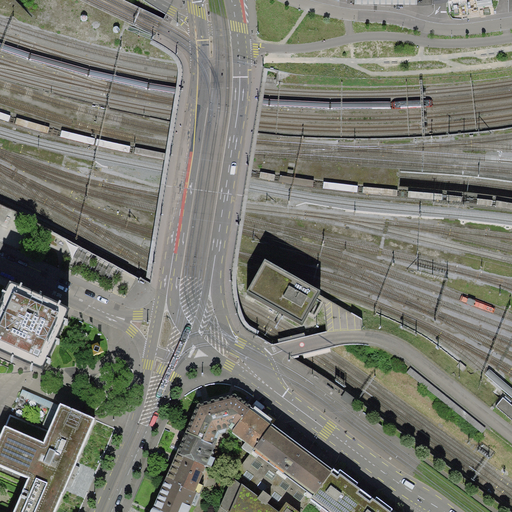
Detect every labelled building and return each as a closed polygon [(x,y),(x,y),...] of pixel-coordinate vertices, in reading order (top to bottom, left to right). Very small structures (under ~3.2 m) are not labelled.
[(320,293),(259,271),(246,295),(303,324),(313,306),(320,293)] [(0,354),(39,372),(41,371),(46,361),(66,317),(65,314),(11,290),(8,291),(0,309),(0,354)] [(238,401),(234,397),(204,405),(210,426),(215,432),(227,429),(224,443),(231,444),(232,435),(232,432),(249,409),(238,401)] [(502,400),(502,399),(494,408),(511,422),(511,407),(508,405),(510,403),(504,398),(502,400)] [(204,405),(197,407),(179,449),(177,455),(204,467),(215,443),(211,441),(215,432),(210,426),(204,405)] [(54,511),(65,488),(69,490),(73,480),(78,468),(74,467),(93,421),(59,406),(42,445),(3,428),(0,436),(0,468),(27,480),(13,511),(54,511)] [(259,413),(257,415),(255,413),(249,409),(232,432),(232,435),(244,444),(241,449),(249,456),(271,426),(264,420),(266,418),(259,413)] [(226,492),(217,511),(300,511),(309,501),(332,471),(321,463),(301,448),(271,426),(249,456),(232,479),(226,492)] [(169,472),(165,481),(193,493),(204,467),(177,455),(169,472)] [(324,511),(353,511),(365,496),(352,486),(351,485),(353,483),(347,479),(345,481),(332,471),(309,501),(324,511)] [(217,488),(226,492),(232,479),(223,475),(217,488)] [(155,505),(153,510),(152,509),(151,511),(186,511),(194,494),(193,493),(165,481),(155,505)] [(382,505),(380,507),(365,496),(353,511),(386,511),(385,511),(387,509),(382,505)]
